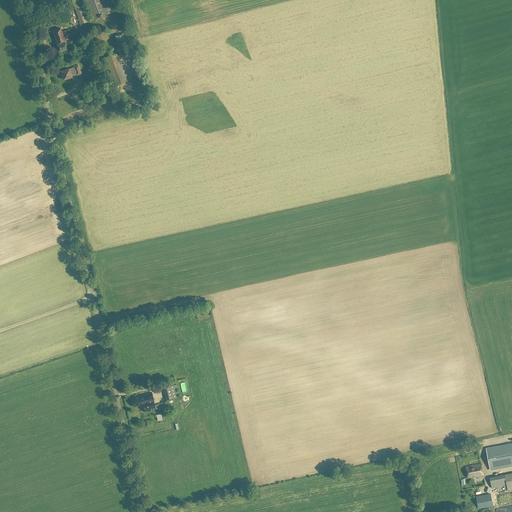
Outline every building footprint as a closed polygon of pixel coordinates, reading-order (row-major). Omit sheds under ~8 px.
[(89,21),(89,20),(81,0),(72,0),(80,23),(81,24),(89,21)] [(84,0),(91,19),(92,20),(113,13),(108,0),(84,0)] [(64,40),(79,35),(76,28),(62,33),(60,28),(53,31),(54,32),(53,32),(53,34),(54,34),(56,39),(62,37),(64,40)] [(88,37),(92,52),(111,45),(106,30),(93,35),(88,37)] [(129,31),(123,33),(115,36),(119,46),(126,43),(127,46),(134,44),(129,31)] [(62,37),(56,39),(58,44),(57,44),(59,51),(71,47),(69,42),(71,42),(70,38),(79,35),(64,40),(62,37)] [(113,87),(127,81),(116,53),(102,58),(112,85),(113,87)] [(70,69),(70,68),(61,71),(64,80),(72,77),(72,76),(76,74),(76,75),(81,74),(78,65),(74,67),(74,68),(70,69)] [(113,87),(112,85),(98,88),(99,94),(109,92),(114,92),(113,87)] [(176,398),(173,386),(163,388),(166,400),(176,398)] [(140,396),(132,399),(134,407),(142,405),(144,412),(155,409),(152,393),(140,395),(140,396)] [(511,466),(511,443),(486,448),(490,471),(511,466)] [(455,459),(449,459),(452,480),(457,480),(455,459)] [(481,464),(466,467),(468,478),(483,475),(481,464)] [(511,490),(511,473),(490,478),(492,489),(507,486),(508,491),(511,490)] [(493,506),(491,494),(476,497),(478,508),(493,506)]
